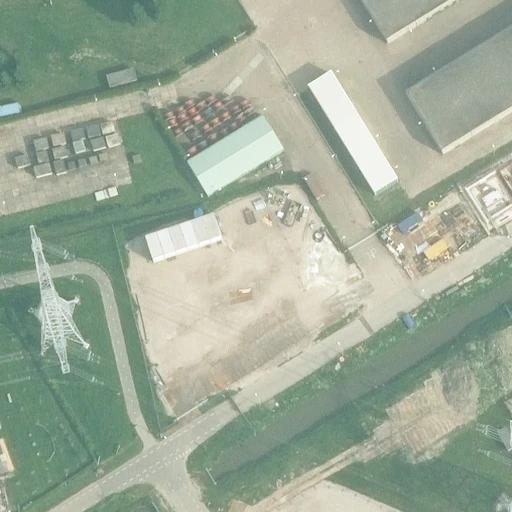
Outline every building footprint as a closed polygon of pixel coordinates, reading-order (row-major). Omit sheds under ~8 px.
[(359,0),(387,44),(458,0),(359,0)] [(511,30),(406,98),(442,156),(511,112),(511,30)] [(133,71),(106,78),(109,90),(137,83),(133,71)] [(309,89),(375,197),(398,183),(332,75),(309,89)] [(263,118),(189,164),(210,198),(284,153),(263,118)] [(496,435),(507,453),(511,450),(511,440),(505,430),(496,435)] [(0,477),(10,475),(0,444),(0,477)]
